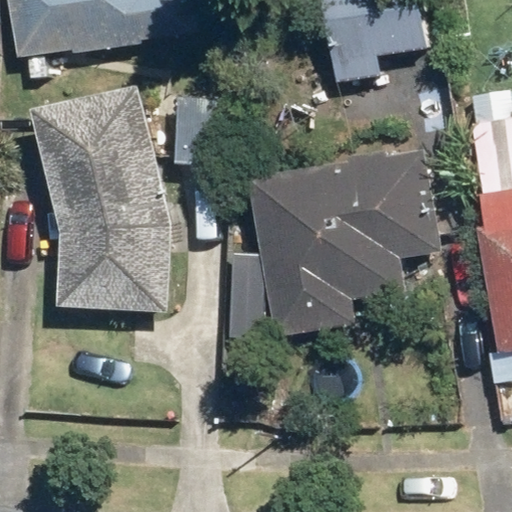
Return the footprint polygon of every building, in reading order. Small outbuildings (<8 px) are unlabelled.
[(206,0),(32,0),(41,53),(105,43),(211,27),(206,0)] [(441,0),(338,0),(347,78),(397,73),(395,49),(446,43),(441,0)] [(165,82),(62,102),(86,226),(80,297),(187,307),(193,219),(165,82)] [(240,90),(198,87),(193,158),(235,161),(240,90)] [(355,157),(268,168),(290,334),(375,322),(371,294),(425,287),(421,252),(458,247),(445,145),(355,157)] [(511,186),(506,188),(511,227),(503,228),(511,289),(511,186)]
